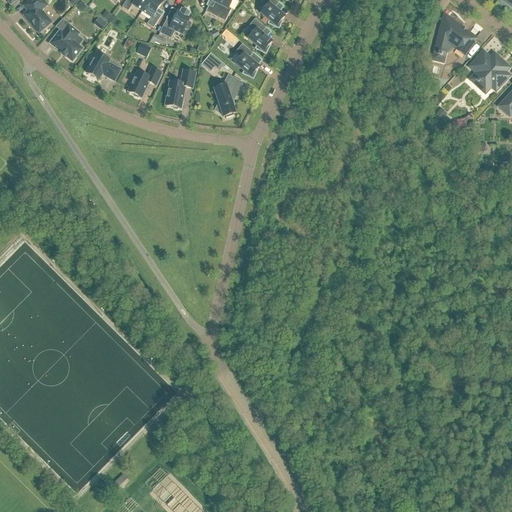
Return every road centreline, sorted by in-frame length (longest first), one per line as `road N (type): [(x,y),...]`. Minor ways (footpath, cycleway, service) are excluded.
road 1 (residential): [(211,333),(192,325),(32,86),(34,62)]
road 2 (unclassified): [(253,146),(119,116),(34,62)]
road 3 (unclassified): [(211,333),(213,352),(287,469),(304,511)]
road 4 (unclassified): [(211,333),(253,146)]
road 5 (unclassified): [(253,146),(327,0)]
